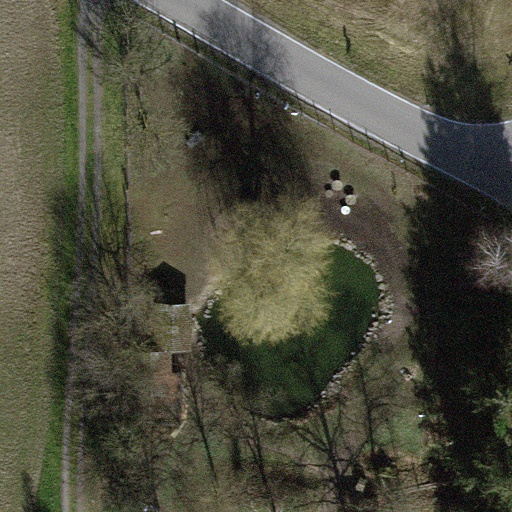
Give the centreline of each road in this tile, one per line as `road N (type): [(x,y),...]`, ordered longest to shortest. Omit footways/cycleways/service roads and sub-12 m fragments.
road 1 (track): [(92,0),(84,511)]
road 2 (tertiary): [(511,197),(171,0)]
